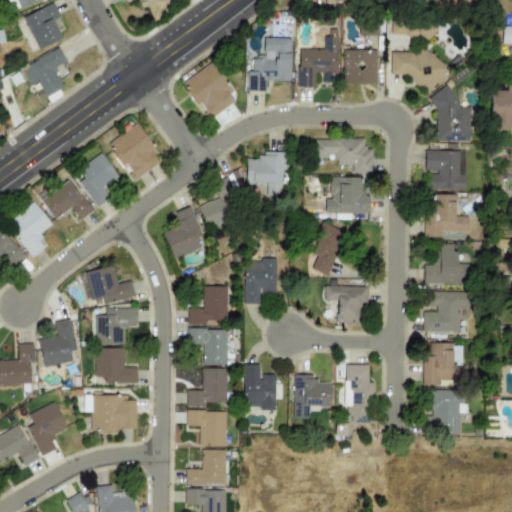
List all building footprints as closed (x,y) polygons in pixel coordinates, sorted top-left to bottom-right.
[(4,0),(7,10),(41,0),(4,0)] [(136,0),(139,8),(164,0),(136,0)] [(59,40),(51,20),(57,18),(51,4),(21,17),(35,50),(59,40)] [(389,36),(434,37),(434,20),(390,19),(389,36)] [(511,44),(511,27),(501,27),(500,44),(511,44)] [(297,49),(296,87),(313,88),(313,73),(322,73),(322,82),(336,82),(336,37),(323,37),(323,50),(297,49)] [(288,81),(289,39),(262,38),(262,57),(250,56),(250,71),(246,71),(246,92),(263,92),(263,81),(288,81)] [(62,88),(52,69),(64,63),(56,48),(19,68),(29,86),(36,82),(44,97),(62,88)] [(341,84),(374,84),(375,52),(341,51),(341,84)] [(389,52),(388,81),(437,82),(438,52),(389,52)] [(181,83),(208,120),(232,102),(227,95),(231,92),(209,63),(181,83)] [(488,91),(488,130),(507,130),(507,124),(511,124),(511,84),(505,84),(505,91),(488,91)] [(468,141),(468,107),(455,108),(454,91),(432,91),(434,142),(468,141)] [(136,123),(106,144),(131,181),(157,164),(151,155),(155,153),(136,123)] [(370,174),(370,149),(362,149),(362,139),(312,139),(312,158),(335,159),(335,165),(350,165),(350,174),(370,174)] [(463,190),(463,174),(456,174),(457,151),(423,150),(422,172),(427,172),(426,189),(463,190)] [(284,152),(259,152),(259,160),(243,160),(243,185),(265,185),(265,197),(284,197),(284,152)] [(116,177),(98,154),(75,171),(81,179),(76,183),(95,208),(109,198),(101,188),(116,177)] [(323,214),(367,214),(367,197),(359,197),(359,177),(328,177),(328,199),(323,199),(323,214)] [(90,211),(67,180),(39,200),(52,219),(68,207),(78,220),(90,211)] [(196,207),(205,229),(237,215),(222,180),(211,185),(217,198),(196,207)] [(421,238),(441,238),(441,233),(476,233),(476,219),(454,218),(454,195),(430,195),(430,205),(421,205),(421,238)] [(4,221),(28,257),(43,247),(35,235),(48,226),(33,203),(4,221)] [(170,258),(203,247),(190,207),(172,213),(176,227),(161,232),(170,258)] [(310,270),(327,276),(341,230),(319,223),(309,254),(314,256),(310,270)] [(0,255),(10,267),(21,257),(0,230),(0,255)] [(466,284),(465,264),(454,264),(454,245),(430,245),(431,265),(421,266),(422,284),(466,284)] [(274,261),(242,260),(241,304),(258,304),(258,295),(273,295),(274,261)] [(129,281),(114,284),(110,267),(78,273),(84,302),(100,298),(101,304),(132,297),(129,281)] [(363,287),(328,286),(328,285),(322,285),(322,301),(334,301),(334,323),(363,323),(363,287)] [(185,309),(185,324),(224,325),(226,287),(202,286),(201,309),(185,309)] [(420,332),(457,332),(457,309),(463,309),(463,293),(426,292),(426,306),(434,307),(434,312),(421,312),(420,332)] [(93,344),(122,344),(122,328),(135,328),(134,308),(102,309),(103,316),(92,316),(93,344)] [(70,362),(68,352),(74,350),(68,318),(51,322),(54,336),(36,340),(42,367),(70,362)] [(201,345),(200,364),(224,364),(225,330),(185,329),(185,344),(201,345)] [(449,343),(427,343),(427,361),(421,361),(421,386),(438,386),(438,381),(463,381),(463,366),(449,366),(449,343)] [(0,384),(29,384),(28,363),(32,363),(31,344),(15,344),(15,360),(0,360),(0,384)] [(92,376),(103,377),(103,383),(134,384),(135,368),(121,368),(121,348),(93,348),(92,376)] [(273,410),(273,375),(258,375),(258,364),(241,365),(241,405),(257,405),(257,411),(273,410)] [(366,365),(343,365),(342,416),(349,416),(349,423),(368,423),(368,382),(366,382),(366,365)] [(224,369),(200,368),(199,391),(184,391),(184,406),(202,406),(202,403),(223,403),(224,369)] [(329,383),(313,383),(313,375),(291,375),(290,418),(306,419),(307,410),(328,410),(329,383)] [(457,434),(457,413),(463,413),(463,391),(429,392),(429,417),(422,417),(422,434),(457,434)] [(133,429),(134,401),(125,401),(125,396),(82,395),(81,412),(89,412),(88,432),(115,433),(115,429),(133,429)] [(25,427),(38,456),(53,450),(48,438),(65,430),(53,403),(26,415),(30,425),(25,427)] [(224,411),(184,411),(183,426),(197,426),(196,445),(223,446),(224,411)] [(0,461),(15,454),(22,466),(35,459),(17,425),(0,434),(0,461)] [(183,485),(222,485),(223,451),(199,450),(199,469),(183,469),(183,485)] [(95,511),(131,511),(131,497),(110,498),(109,486),(95,487),(95,511)] [(199,505),(198,511),(222,511),(223,490),(183,489),(183,505),(199,505)] [(63,500),(69,511),(85,511),(76,494),(63,500)]
